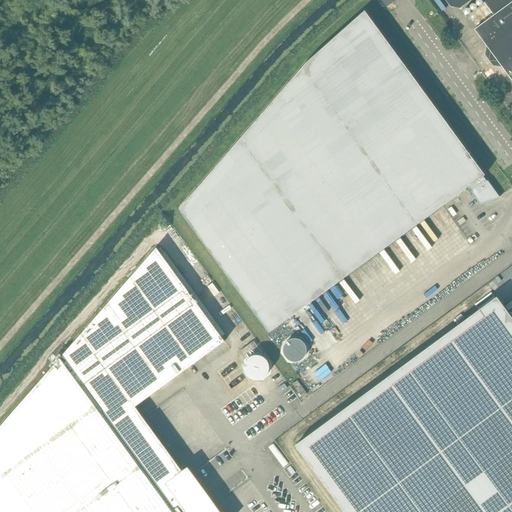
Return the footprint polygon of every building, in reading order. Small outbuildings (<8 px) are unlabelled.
[(475,29),(511,80),(511,0),(453,0),(460,9),(472,0),(482,0),(494,15),(475,29)] [(488,180),(487,181),(483,176),(485,175),(365,11),(306,63),(179,209),(269,332),(469,187),(472,192),(471,192),(480,204),(500,197),(488,180)] [(0,427),(0,511),(213,511),(136,406),(225,341),(157,247),(0,427)] [(511,511),(511,316),(497,296),(296,445),(345,511),(511,511)] [(241,350),(244,355),(257,346),(253,341),(241,350)] [(292,384),(302,398),(307,394),(297,381),(292,384)] [(284,384),(279,388),(282,392),(287,388),(284,384)]
